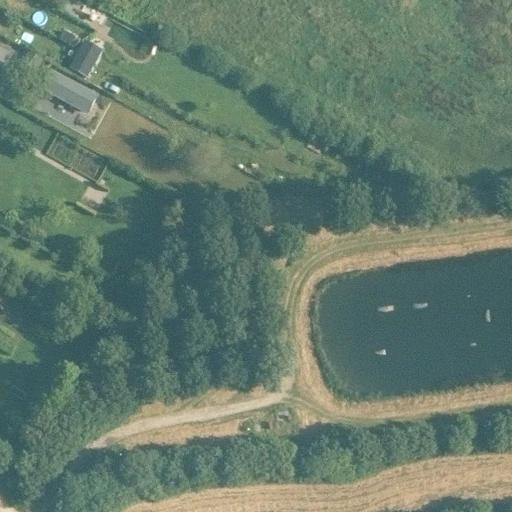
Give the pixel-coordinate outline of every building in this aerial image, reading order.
[(434,0),(449,22),(450,22),(448,19),(478,0),(494,0),(494,1),(495,0),(434,0)] [(77,58),(70,71),(87,80),(94,68),(77,58)] [(50,74),(41,90),(86,115),(95,99),(50,74)] [(0,99),(3,102),(3,101),(8,98),(15,93),(0,84),(0,99)] [(165,133),(161,141),(172,147),(176,139),(165,133)]
